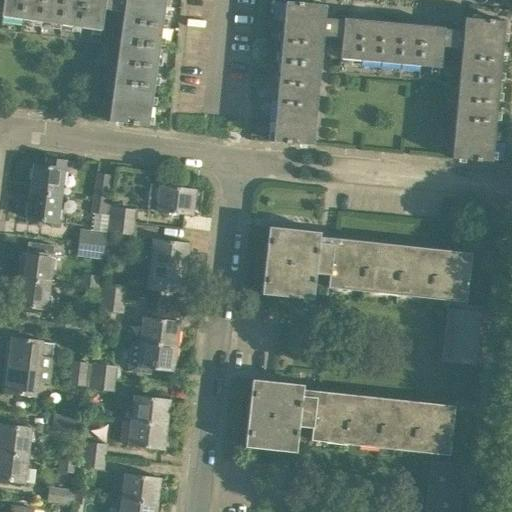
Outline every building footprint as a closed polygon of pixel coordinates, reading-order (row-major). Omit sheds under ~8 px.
[(3,0),(0,21),(0,30),(99,44),(104,10),(123,12),(108,121),(131,124),(131,125),(136,126),(136,125),(147,127),(164,0),(3,0)] [(338,73),(439,82),(442,47),(461,49),(451,158),(474,160),(474,161),(479,162),(479,161),(491,162),(504,22),(492,21),(492,20),(487,20),(464,18),(463,31),(444,29),(444,28),(343,19),(343,21),(324,19),(326,6),(302,4),(302,3),(297,2),(297,3),(285,2),(272,142),(284,143),(284,144),(289,144),(312,146),(322,36),(341,38),(338,73)] [(33,165),(33,169),(30,169),(29,179),(31,179),(30,192),(61,196),(65,161),(46,159),(45,167),(33,165)] [(97,173),(93,201),(106,203),(110,175),(97,173)] [(196,190),(158,185),(150,184),(147,210),(193,216),(196,190)] [(30,192),(28,205),(26,204),(24,215),(27,215),(26,219),(57,223),(61,196),(30,192)] [(106,203),(93,201),(92,214),(105,215),(106,203)] [(109,220),(135,223),(136,210),(110,207),(109,220)] [(135,223),(109,220),(107,232),(133,236),(135,223)] [(458,302),(465,303),(470,253),(468,253),(468,258),(319,242),(320,233),(268,227),(261,294),(312,300),(315,273),(328,275),(326,288),(452,301),(458,302)] [(78,243),(104,246),(106,233),(80,230),(78,243)] [(152,239),(149,264),(187,269),(190,244),(152,239)] [(19,255),(18,266),(20,266),(19,279),(50,283),(53,256),(52,256),(53,246),(27,242),(26,252),(22,252),(21,255),(19,255)] [(104,246),(78,243),(77,255),(102,259),(104,246)] [(187,269),(149,264),(146,290),(183,294),(187,269)] [(97,277),(84,275),(82,286),(96,288),(97,277)] [(19,279),(17,291),(15,291),(13,301),(16,302),(15,306),(46,310),(50,283),(19,279)] [(99,298),(125,301),(127,288),(101,285),(99,298)] [(125,301),(99,298),(98,311),(124,314),(125,301)] [(458,310),(458,302),(452,301),(451,309),(447,309),(441,361),(474,365),(480,312),(458,310)] [(92,319),(66,316),(65,329),(91,332),(92,319)] [(139,343),(177,348),(180,322),(142,317),(139,343)] [(11,339),(10,342),(8,342),(7,352),(9,353),(8,365),(51,370),(54,344),(11,339)] [(134,342),(130,371),(152,374),(152,370),(174,372),(177,348),(139,343),(134,342)] [(73,361),(71,373),(85,375),(87,363),(73,361)] [(91,363),(90,376),(116,379),(117,366),(91,363)] [(8,365),(6,378),(4,378),(3,388),(5,388),(4,392),(35,396),(37,382),(49,383),(51,370),(8,365)] [(85,375),(71,373),(70,385),(84,387),(85,375)] [(116,379),(90,376),(88,389),(114,392),(116,379)] [(434,454),(441,455),(448,455),(453,406),(452,406),(451,411),(301,395),(303,385),(251,379),(243,447),(295,453),(298,426),(311,427),(309,440),(434,454)] [(133,395),(130,421),(168,425),(171,400),(133,395)] [(80,419),(53,415),(52,428),(79,431),(80,419)] [(168,425),(130,421),(127,446),(165,451),(168,425)] [(0,425),(0,427),(0,452),(28,456),(31,429),(0,425)] [(80,454),(106,457),(107,445),(82,442),(80,454)] [(0,452),(0,479),(25,483),(28,456),(0,452)] [(106,457),(80,454),(79,467),(104,470),(106,457)] [(441,455),(434,454),(433,462),(429,462),(423,511),(457,511),(459,502),(453,502),(457,466),(463,466),(463,465),(440,463),(441,455)] [(75,461),(61,460),(59,471),(73,473),(75,461)] [(120,499),(158,504),(161,478),(123,474),(120,499)] [(75,491),(49,488),(47,501),(73,504),(75,491)] [(157,511),(158,504),(120,499),(118,511),(157,511)]
